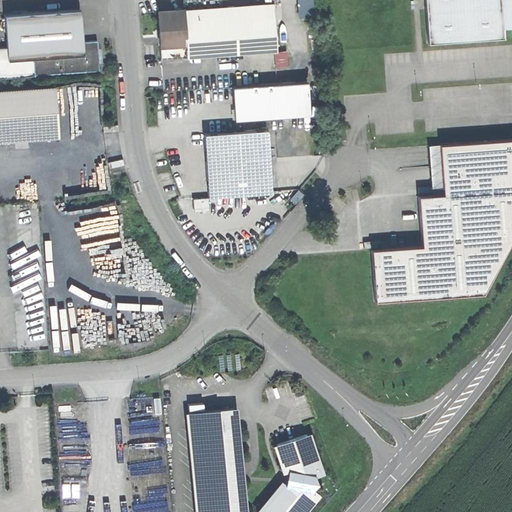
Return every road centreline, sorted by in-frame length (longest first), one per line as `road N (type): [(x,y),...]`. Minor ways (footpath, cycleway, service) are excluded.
road 1 (residential): [(127,0),(145,178),(171,231),(227,296)]
road 2 (residential): [(0,374),(157,359),(183,347),(227,296)]
road 3 (residential): [(227,296),(350,159)]
road 4 (residential): [(227,296),(352,403)]
